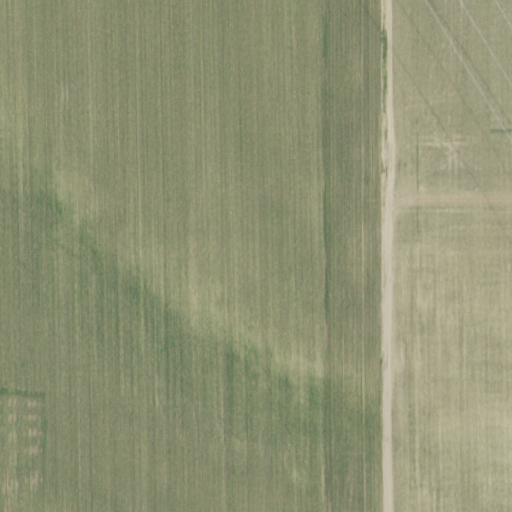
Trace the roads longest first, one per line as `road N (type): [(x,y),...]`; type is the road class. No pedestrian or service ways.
road 1 (track): [(385,511),(381,0)]
road 2 (track): [(383,201),(511,199)]
